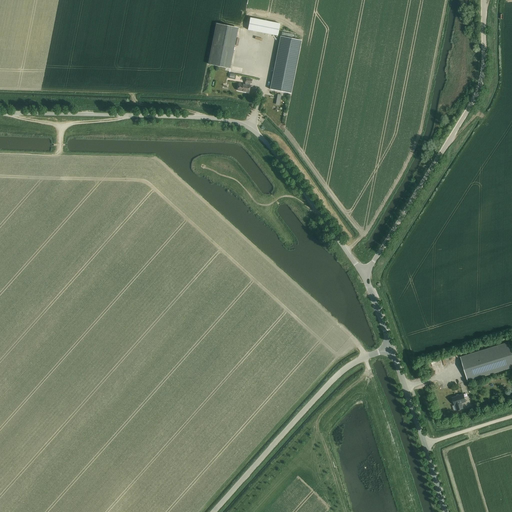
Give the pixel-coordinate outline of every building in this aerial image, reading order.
[(280,24),(250,18),(248,30),(277,36),(280,24)] [(217,24),(209,64),(229,68),(237,28),(217,24)] [(280,36),(278,46),(270,89),(291,93),(301,40),(280,36)] [(250,85),(249,85),(250,83),(251,84),(252,80),(246,78),(245,82),(246,82),(246,84),(239,83),(237,91),(248,93),(250,85)] [(460,357),(468,381),(511,367),(511,354),(508,342),(460,357)] [(461,403),(466,402),(463,394),(452,398),(455,405),(457,410),(463,408),(461,403)]
